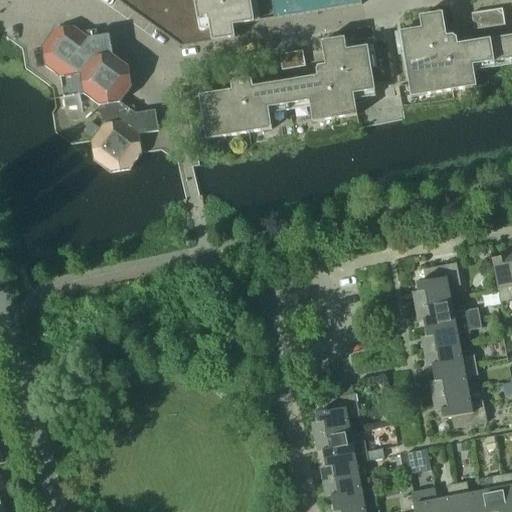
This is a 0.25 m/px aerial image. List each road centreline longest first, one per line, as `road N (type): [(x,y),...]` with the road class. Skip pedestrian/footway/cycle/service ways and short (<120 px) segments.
road 1 (residential): [(68,0),(171,67),(252,55),(282,35),(371,18),(401,0)]
road 2 (residential): [(53,511),(0,319)]
road 3 (residential): [(303,511),(273,362)]
road 4 (residential): [(327,274),(341,336),(331,349),(273,362)]
road 5 (residential): [(273,362),(261,305),(283,287),(327,274)]
road 6 (residential): [(511,233),(390,256)]
